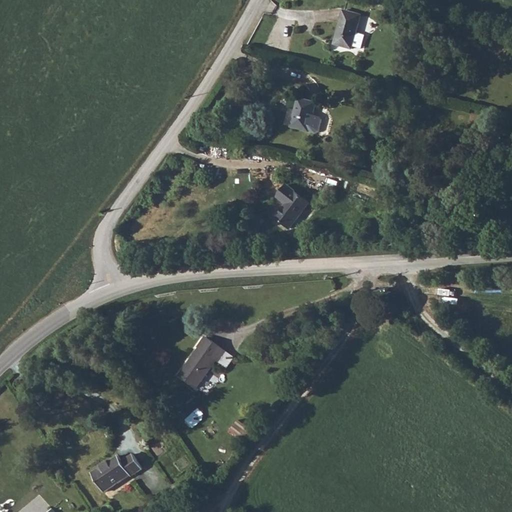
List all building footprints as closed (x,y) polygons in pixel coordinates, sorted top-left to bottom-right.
[(360,59),(361,56),(366,42),(372,25),(352,19),(341,53),(360,59)] [(366,42),(361,56),(370,58),(374,45),(366,42)] [(306,139),(312,123),(317,111),(298,105),(288,133),(306,139)] [(320,127),(312,123),(306,139),(314,142),(320,127)] [(267,218),(280,228),(300,203),(277,185),(266,198),(277,205),(267,218)] [(252,218),(243,217),(240,244),(249,244),(252,218)] [(230,347),(210,332),(201,345),(202,346),(182,373),(200,385),(219,359),(222,359),(223,358),(230,347)] [(230,347),(223,358),(229,363),(237,352),(230,347)] [(238,419),(230,431),(245,441),(253,429),(238,419)] [(138,476),(148,468),(137,451),(127,460),(121,454),(97,472),(110,491),(134,473),(138,476)] [(160,488),(171,500),(181,492),(171,479),(160,488)]
